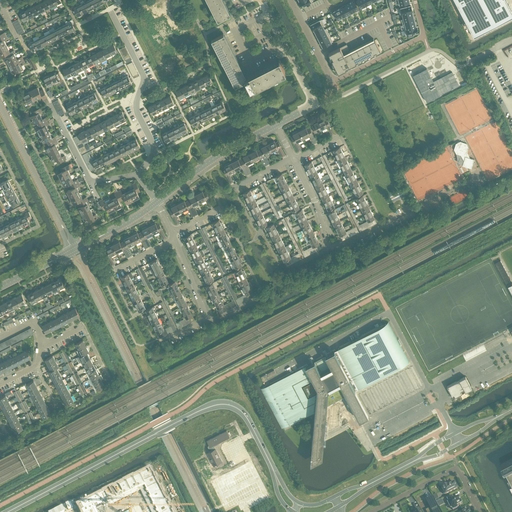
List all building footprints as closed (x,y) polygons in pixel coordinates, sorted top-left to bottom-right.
[(46,0),(41,2),(45,10),(51,7),(46,0)] [(89,0),(84,3),(88,10),(88,11),(90,11),(91,10),(92,9),(92,8),(93,8),(89,0)] [(208,0),(219,19),(230,14),(223,0),(208,0)] [(356,0),(360,8),(366,6),(362,0),(356,0)] [(511,16),(511,10),(506,0),(454,0),(474,37),(511,16)] [(354,1),(349,3),(353,12),(358,9),(354,1)] [(41,2),(36,5),(40,13),(45,10),(41,2)] [(77,6),(73,8),(77,16),(78,16),(79,17),(81,16),(81,15),(81,14),(83,13),(79,5),(78,3),(75,4),(77,6)] [(84,3),(79,5),(83,13),(88,10),(84,3)] [(134,14),(134,15),(148,43),(151,49),(158,62),(158,63),(159,62),(167,58),(166,58),(164,53),(170,51),(172,55),(172,56),(180,52),(180,51),(180,50),(177,44),(173,37),(169,28),(166,23),(162,16),(156,4),(156,3),(155,3),(149,7),(148,7),(141,11),(134,14)] [(349,3),(344,6),(348,14),(353,12),(349,3)] [(36,5),(31,8),(34,15),(40,13),(36,5)] [(344,6),(339,8),(344,18),(343,17),(348,14),(344,6)] [(410,6),(398,9),(400,14),(412,11),(410,6)] [(31,8),(25,11),(29,18),(34,15),(31,8)] [(334,11),(333,11),(338,21),(344,18),(339,8),(338,9),(334,11)] [(25,11),(20,13),(22,19),(23,21),(29,18),(25,11)] [(403,19),(401,19),(403,25),(414,22),(413,16),(403,19)] [(67,21),(65,22),(66,24),(70,32),(75,29),(73,25),(75,24),(72,18),(71,18),(72,19),(67,22),(67,21)] [(321,19),(311,25),(313,30),(324,24),(321,19)] [(414,22),(403,25),(404,30),(416,27),(416,26),(415,27),(414,22)] [(66,24),(61,27),(64,35),(70,32),(66,24)] [(324,24),(313,30),(314,30),(316,34),(326,29),(326,28),(324,30),(322,26),(324,25),(324,24)] [(61,27),(55,30),(59,38),(64,35),(61,27)] [(416,27),(404,30),(405,35),(408,35),(408,37),(413,36),(412,34),(418,32),(416,27)] [(326,29),(316,34),(318,38),(328,33),(326,29)] [(54,40),(59,38),(55,30),(50,33),(54,40)] [(50,33),(45,35),(48,43),(54,40),(50,33)] [(246,76),(224,33),(213,39),(236,85),(246,80),(250,88),(285,70),(279,59),(246,76)] [(328,33),(318,38),(320,42),(331,37),(328,33)] [(45,35),(39,38),(43,46),(48,43),(45,35)] [(331,37),(320,42),(323,47),(333,42),(331,37)] [(39,38),(34,41),(38,48),(39,48),(40,49),(44,47),(43,46),(39,38)] [(373,39),(349,51),(349,50),(346,44),(328,53),(338,73),(346,69),(345,67),(348,66),(349,67),(350,67),(352,66),(356,64),(355,62),(357,61),(358,63),(362,61),(361,59),(364,58),(364,60),(368,57),(368,56),(370,55),(370,56),(374,54),(374,53),(376,52),(377,53),(380,51),(375,40),(374,40),(373,39)] [(34,41),(28,44),(32,51),(38,48),(34,41)] [(113,44),(107,47),(111,55),(117,52),(113,44)] [(13,50),(9,52),(7,46),(0,49),(0,57),(5,55),(6,58),(14,54),(15,53),(13,50)] [(104,49),(102,50),(105,58),(106,57),(111,55),(107,47),(107,46),(103,48),(104,49)] [(102,50),(96,53),(100,60),(101,63),(107,60),(106,57),(105,58),(102,50)] [(97,62),(100,60),(96,53),(91,56),(94,63),(96,66),(98,65),(97,62)] [(22,57),(17,60),(14,54),(6,58),(4,59),(5,61),(4,61),(6,64),(7,64),(8,66),(15,63),(16,64),(23,61),(22,57)] [(89,66),(94,63),(91,56),(85,59),(89,66)] [(34,70),(37,68),(32,57),(29,59),(34,70)] [(86,68),(89,66),(85,59),(79,62),(83,69),(85,72),(87,70),(86,68)] [(15,63),(8,66),(12,74),(22,70),(20,66),(25,64),(23,61),(16,64),(15,63)] [(77,72),(78,72),(83,69),(79,62),(74,65),(77,72)] [(79,74),(78,72),(77,72),(74,65),(68,67),(72,75),(73,77),(79,74)] [(66,78),(72,75),(68,67),(62,71),(66,78)] [(426,68),(413,75),(421,91),(421,92),(421,91),(427,102),(459,85),(452,72),(438,79),(433,81),(431,76),(428,71),(426,68)] [(58,73),(56,74),(55,72),(52,74),(52,73),(49,74),(49,75),(53,83),(59,80),(60,83),(63,81),(58,73)] [(93,76),(94,76),(92,73),(87,76),(88,79),(89,82),(95,79),(93,76)] [(208,74),(202,77),(208,87),(213,84),(212,82),(208,74)] [(47,86),(53,83),(49,75),(43,78),(43,79),(44,82),(45,81),(47,86)] [(126,86),(132,83),(128,75),(122,78),(126,86)] [(208,87),(202,77),(197,80),(201,87),(204,86),(205,88),(208,87)] [(121,89),(126,86),(122,78),(117,81),(121,89)] [(195,90),(201,87),(197,80),(191,82),(195,90)] [(115,92),(121,89),(117,81),(111,84),(115,92)] [(195,90),(191,82),(186,85),(190,93),(191,95),(197,92),(195,90)] [(110,94),(115,92),(111,84),(106,86),(110,94)] [(185,96),(190,93),(186,85),(181,88),(185,96)] [(104,97),(110,94),(106,86),(100,89),(99,87),(97,88),(101,95),(102,94),(104,97)] [(42,89),(39,91),(37,87),(29,91),(33,99),(41,95),(46,105),(49,103),(42,89)] [(179,99),(185,96),(181,88),(175,91),(179,99)] [(35,103),(33,99),(29,91),(23,94),(25,100),(23,101),(25,104),(31,102),(32,105),(35,103)] [(98,99),(99,98),(96,92),(94,93),(94,92),(89,95),(93,103),(98,100),(98,99)] [(87,106),(93,103),(89,95),(83,98),(87,106)] [(169,106),(174,103),(170,95),(165,98),(169,106)] [(82,109),(87,106),(83,98),(78,101),(82,109)] [(163,109),(169,106),(165,98),(159,101),(163,109)] [(76,112),(82,109),(78,101),(72,104),(76,112)] [(158,112),(163,109),(159,101),(154,104),(158,112)] [(220,112),(226,109),(222,101),(216,104),(220,112)] [(71,114),(76,112),(72,104),(67,106),(71,114)] [(152,115),(158,112),(154,104),(148,107),(152,115)] [(215,115),(220,112),(216,104),(211,107),(215,115)] [(209,118),(215,115),(211,107),(205,110),(209,118)] [(204,120),(209,118),(205,110),(200,112),(204,120)] [(120,123),(126,120),(122,112),(116,115),(120,123)] [(198,123),(204,120),(200,112),(194,115),(198,123)] [(33,116),(30,117),(33,125),(36,123),(38,126),(47,121),(45,118),(42,120),(39,113),(33,116)] [(115,125),(120,123),(116,115),(111,117),(115,125)] [(193,126),(198,123),(194,115),(189,118),(193,126)] [(110,128),(115,125),(111,117),(106,120),(110,128)] [(315,125),(312,126),(315,133),(323,129),(326,127),(326,128),(328,131),(329,130),(331,135),(334,133),(334,135),(335,135),(337,133),(336,130),(334,127),(334,126),(331,127),(327,119),(324,120),(323,119),(322,118),(319,120),(319,121),(318,121),(314,123),(315,125)] [(104,131),(110,128),(106,120),(100,123),(104,131)] [(49,132),(45,126),(48,124),(47,121),(38,126),(39,129),(36,130),(40,137),(49,132)] [(99,134),(104,131),(100,123),(95,126),(99,134)] [(182,133),(188,130),(184,123),(178,125),(182,133)] [(177,136),(182,133),(178,125),(173,128),(177,136)] [(93,136),(99,134),(95,126),(89,128),(93,136)] [(306,128),(305,128),(305,127),(301,129),(302,130),(299,131),(303,139),(310,136),(314,144),(317,142),(309,128),(307,129),(306,128)] [(88,139),(93,136),(89,128),(84,131),(88,139)] [(172,139),(177,136),(173,128),(167,131),(172,139)] [(82,142),(88,139),(84,131),(78,134),(79,135),(80,137),(81,140),(82,142)] [(166,142),(172,139),(167,131),(162,134),(166,142)] [(297,142),(303,139),(299,131),(297,132),(296,131),(293,133),(293,134),(293,136),(291,137),(298,152),(301,150),(297,142)] [(47,144),(56,140),(55,137),(52,139),(49,132),(40,137),(43,143),(46,142),(47,144)] [(130,142),(134,150),(140,147),(136,139),(130,142)] [(49,155),(58,151),(55,144),(58,143),(56,140),(47,144),(49,147),(46,149),(49,155)] [(274,141),(273,140),(270,142),(270,143),(268,144),(272,152),(278,149),(282,157),(285,155),(278,141),(275,142),(274,141)] [(130,142),(127,143),(127,141),(124,143),(125,144),(129,153),(134,150),(130,142)] [(468,148),(466,143),(460,141),(456,144),(454,150),(456,154),(461,155),(463,161),(462,166),(471,169),(474,160),(470,158),(467,152),(468,148)] [(124,155),(129,153),(125,144),(119,147),(124,155)] [(265,155),(272,152),(268,144),(265,145),(265,144),(261,146),(261,147),(261,148),(262,149),(259,150),(266,165),(269,163),(265,155)] [(118,158),(124,155),(119,147),(114,150),(118,158)] [(336,156),(343,152),(340,147),(333,150),(336,156)] [(256,150),(255,149),(251,151),(252,152),(249,153),(253,161),(260,158),(264,166),(266,165),(259,150),(257,152),(256,150)] [(113,161),(118,158),(114,150),(109,153),(113,161)] [(58,151),(49,155),(52,162),(55,160),(57,163),(66,159),(64,156),(61,157),(58,151)] [(339,162),(346,158),(343,152),(336,156),(339,162)] [(107,164),(113,161),(109,153),(103,156),(107,164)] [(247,165),(253,161),(249,153),(247,155),(247,154),(243,156),(243,157),(244,158),(241,159),(248,174),(251,173),(247,165)] [(102,166),(107,164),(103,156),(98,158),(102,166)] [(98,158),(95,160),(94,158),(91,159),(92,161),(93,163),(94,166),(96,168),(96,169),(102,166),(98,158)] [(342,167),(349,164),(346,158),(339,162),(342,167)] [(238,159),(237,160),(237,159),(233,161),(234,161),(231,163),(235,171),(242,168),(246,175),(248,174),(241,159),(238,161),(238,159)] [(308,170),(314,167),(311,161),(305,165),(308,170)] [(229,174),(235,171),(231,163),(229,164),(228,163),(225,165),(225,166),(225,167),(223,169),(230,183),(233,182),(229,174)] [(67,169),(71,167),(69,164),(60,169),(62,172),(57,174),(61,180),(70,175),(67,169)] [(345,173),(351,169),(349,164),(342,167),(345,173)] [(310,176),(317,173),(314,167),(308,170),(310,176)] [(347,179),(354,175),(351,169),(345,173),(347,179)] [(278,183),(285,179),(282,173),(275,177),(278,183)] [(313,182),(320,178),(317,173),(310,176),(313,182)] [(77,179),(73,181),(70,175),(61,180),(64,186),(68,184),(70,187),(78,182),(77,179)] [(350,184),(357,181),(354,175),(347,179),(350,184)] [(316,187),(323,184),(320,178),(313,182),(316,187)] [(281,188),(288,185),(285,179),(278,183),(281,188)] [(1,183),(0,183),(0,186),(0,187),(2,186),(4,189),(11,185),(8,180),(1,183)] [(353,190),(360,186),(357,181),(350,184),(353,190)] [(76,187),(80,185),(78,182),(70,187),(71,189),(67,192),(70,198),(79,193),(76,187)] [(140,192),(135,183),(132,184),(134,188),(128,191),(133,201),(139,197),(137,193),(140,192)] [(319,193),(326,190),(323,184),(316,187),(319,193)] [(11,185),(4,189),(6,194),(6,195),(14,191),(11,185)] [(283,194),(290,191),(288,185),(281,188),(283,194)] [(356,196),(363,192),(360,186),(353,190),(356,196)] [(133,201),(128,191),(122,194),(120,190),(117,192),(122,201),(124,199),(127,204),(133,201)] [(246,199),(253,196),(250,190),(243,193),(246,199)] [(322,199),(329,195),(326,190),(319,193),(322,199)] [(6,194),(4,196),(5,198),(7,201),(9,200),(17,197),(14,191),(6,195),(6,194)] [(202,191),(202,192),(201,191),(198,193),(198,194),(196,195),(200,203),(206,200),(210,208),(213,206),(206,191),(203,193),(202,191)] [(286,200),(293,196),(290,191),(283,194),(286,200)] [(119,202),(122,201),(117,192),(114,193),(116,197),(110,200),(115,210),(121,207),(119,202)] [(86,197),(82,199),(79,193),(70,198),(73,204),(77,202),(79,205),(87,200),(86,197)] [(194,206),(200,203),(196,195),(193,196),(193,195),(189,197),(189,198),(190,200),(187,201),(195,215),(198,214),(194,206)] [(325,204),(332,201),(329,195),(322,199),(325,204)] [(359,204),(366,201),(363,195),(356,198),(359,204)] [(249,205),(255,201),(253,196),(246,199),(249,205)] [(289,205),(296,202),(293,196),(286,200),(289,205)] [(17,197),(9,200),(12,205),(12,206),(12,205),(14,208),(20,205),(18,203),(19,202),(19,201),(17,197)] [(87,204),(95,200),(93,197),(87,200),(79,205),(80,207),(78,209),(78,210),(78,211),(79,214),(80,214),(81,215),(90,210),(87,204)] [(102,200),(99,201),(103,208),(104,210),(106,208),(109,213),(115,210),(110,200),(109,198),(103,201),(102,200)] [(184,201),(183,200),(180,202),(180,203),(177,204),(182,212),(188,209),(192,217),(195,215),(187,201),(185,202),(184,201)] [(252,210),(258,207),(255,201),(249,205),(252,210)] [(328,210),(335,207),(332,201),(325,204),(328,210)] [(362,210),(369,206),(366,201),(359,204),(362,210)] [(292,211),(299,208),(296,202),(289,205),(292,211)] [(175,215),(182,212),(177,204),(175,205),(171,206),(171,207),(172,209),(169,210),(176,225),(179,223),(175,215)] [(365,215),(371,212),(369,206),(362,210),(365,215)] [(254,216),(261,213),(258,207),(252,210),(254,216)] [(298,218),(305,215),(302,209),(295,213),(298,218)] [(331,219),(337,215),(335,209),(329,212),(328,213),(331,219)] [(96,215),(93,216),(90,210),(81,215),(84,221),(86,220),(88,223),(97,218),(96,215)] [(26,215),(20,218),(24,225),(30,222),(28,220),(31,218),(28,212),(25,213),(26,215)] [(368,221),(371,219),(374,218),(371,212),(365,215),(368,221)] [(257,222),(264,218),(261,213),(254,216),(257,222)] [(301,224),(307,221),(305,215),(298,218),(301,224)] [(334,224),(340,221),(337,215),(331,219),(334,224)] [(20,218),(15,221),(19,228),(24,225),(20,218)] [(260,227),(267,224),(264,218),(257,222),(260,227)] [(219,220),(212,223),(215,229),(222,225),(223,225),(222,223),(221,222),(220,223),(219,220)] [(15,221),(9,223),(13,231),(14,232),(17,231),(17,229),(19,228),(15,221)] [(303,230),(310,226),(307,221),(301,224),(303,230)] [(336,230),(343,227),(340,221),(334,224),(336,230)] [(8,222),(3,225),(4,226),(8,234),(13,231),(9,223),(8,222)] [(155,223),(154,223),(151,225),(148,227),(153,235),(159,231),(163,239),(166,238),(158,223),(156,225),(155,223)] [(269,233),(276,229),(273,224),(266,227),(269,233)] [(222,225),(215,229),(218,235),(225,231),(223,228),(224,228),(224,227),(223,225),(222,225)] [(306,236),(313,232),(310,226),(303,230),(306,236)] [(146,238),(153,235),(148,227),(146,228),(146,227),(142,229),(142,230),(143,231),(140,233),(148,247),(151,246),(146,238)] [(346,232),(343,227),(336,230),(339,236),(340,236),(342,234),(345,233),(346,232)] [(272,239),(279,235),(276,229),(269,233),(272,239)] [(225,231),(218,235),(221,240),(229,236),(228,234),(227,234),(226,234),(225,231)] [(137,232),(136,233),(136,232),(132,234),(133,235),(130,236),(135,244),(141,241),(145,249),(148,247),(140,233),(138,234),(137,232)] [(309,241),(316,238),(313,232),(306,236),(309,241)] [(193,233),(184,237),(187,243),(193,240),(192,237),(194,236),(193,233)] [(275,244),(282,241),(279,235),(272,239),(275,244)] [(128,247),(135,244),(130,236),(128,237),(128,236),(124,238),(124,239),(125,241),(122,242),(130,256),(132,255),(128,247)] [(229,236),(221,240),(223,246),(230,242),(229,240),(230,239),(230,238),(229,236)] [(318,243),(319,244),(319,243),(316,238),(309,241),(312,247),(313,246),(316,245),(318,243)] [(193,240),(187,243),(189,249),(196,246),(193,240)] [(119,242),(118,242),(118,241),(114,243),(115,244),(112,245),(116,253),(123,250),(127,258),(130,256),(122,242),(120,243),(119,242)] [(278,250),(285,246),(282,241),(275,244),(278,250)] [(230,242),(223,246),(226,252),(233,248),(230,242)] [(110,256),(116,253),(112,245),(110,246),(109,245),(106,247),(106,248),(107,250),(104,251),(111,266),(114,264),(110,256)] [(196,246),(189,249),(192,255),(199,251),(196,246)] [(281,256),(288,252),(285,246),(278,250),(281,256)] [(226,252),(224,253),(226,259),(229,257),(236,254),(233,248),(226,252)] [(199,251),(192,255),(195,260),(202,257),(205,255),(202,250),(199,251)] [(284,261),(287,259),(290,258),(288,252),(281,256),(284,261)] [(236,254),(229,257),(232,263),(240,259),(239,256),(238,256),(237,256),(236,254)] [(202,257),(195,260),(198,266),(205,263),(202,257)] [(153,268),(160,265),(157,259),(150,262),(153,268)] [(240,259),(232,263),(235,269),(242,265),(240,262),(241,262),(241,261),(240,259)] [(506,284),(511,282),(500,260),(495,263),(506,284)] [(205,263),(198,266),(201,271),(210,267),(209,264),(206,265),(205,263)] [(152,268),(151,269),(153,275),(155,274),(156,274),(163,271),(160,265),(153,268),(152,268)] [(210,267),(201,271),(204,277),(211,274),(209,271),(212,269),(210,267)] [(237,278),(245,273),(244,271),(243,271),(242,271),(241,268),(234,272),(237,278)] [(158,280),(165,276),(163,271),(156,274),(158,280)] [(240,283),(247,280),(245,277),(246,277),(246,275),(245,273),(237,278),(240,283)] [(124,283),(131,280),(128,274),(121,277),(124,283)] [(211,274),(204,277),(207,283),(213,280),(211,274)] [(161,285),(168,282),(165,276),(158,280),(161,285)] [(61,279),(55,282),(59,290),(65,287),(61,279)] [(127,289),(134,285),(131,280),(124,283),(127,289)] [(243,289),(251,285),(250,282),(249,282),(248,282),(247,280),(240,283),(243,289)] [(169,287),(167,288),(169,291),(178,287),(175,281),(168,284),(169,287)] [(212,283),(206,286),(208,292),(215,288),(217,287),(216,285),(218,284),(216,281),(212,283)] [(55,282),(50,284),(54,292),(59,290),(55,282)] [(50,284),(44,287),(48,295),(54,292),(50,284)] [(130,294),(136,291),(134,285),(127,289),(130,294)] [(252,291),(252,292),(253,291),(251,288),(252,288),(252,287),(251,285),(243,289),(245,294),(246,294),(249,293),(252,291)] [(44,287),(39,290),(43,298),(48,295),(44,287)] [(178,287),(169,291),(172,297),(174,296),(181,292),(178,287)] [(215,288),(208,292),(211,298),(218,294),(215,288)] [(39,290),(33,293),(37,301),(43,298),(39,290)] [(138,290),(136,291),(130,294),(133,300),(139,297),(141,295),(138,290)] [(181,292),(174,296),(177,302),(184,298),(181,292)] [(33,293),(28,295),(32,303),(37,301),(33,293)] [(218,294),(211,298),(214,303),(221,300),(220,297),(222,296),(221,293),(218,294)] [(22,295),(16,297),(20,305),(26,303),(22,295)] [(16,297),(11,300),(15,308),(20,305),(16,297)] [(135,306),(142,302),(139,297),(133,300),(135,306)] [(184,298),(177,302),(179,307),(187,304),(184,298)] [(11,300),(5,303),(9,311),(11,313),(16,311),(15,308),(11,300)] [(221,300),(214,303),(217,309),(218,309),(217,309),(220,307),(223,306),(226,311),(228,310),(226,304),(224,305),(221,300)] [(138,311),(145,308),(142,302),(135,306),(138,311)] [(5,303),(0,306),(4,314),(9,311),(5,303)] [(187,304),(179,307),(182,313),(189,309),(187,304)] [(152,307),(145,310),(148,316),(155,313),(154,310),(156,309),(154,306),(152,307)] [(76,309),(70,311),(74,319),(80,316),(76,309)] [(189,309),(182,313),(184,316),(182,317),(183,319),(184,319),(186,318),(189,317),(192,322),(194,321),(192,315),(189,309)] [(70,311),(65,314),(69,322),(74,319),(70,311)] [(155,313),(148,316),(151,322),(158,318),(155,313)] [(65,314),(59,317),(63,325),(69,322),(65,314)] [(59,317),(54,320),(58,327),(63,325),(59,317)] [(158,318),(151,322),(154,327),(161,324),(158,318)] [(52,330),(58,327),(54,320),(48,323),(52,330)] [(382,325),(334,351),(325,355),(314,361),(305,366),(261,389),(282,429),(315,412),(310,464),(322,457),(326,406),(346,395),(359,420),(368,416),(355,391),(409,362),(388,322),(382,325)] [(48,323),(43,326),(46,333),(52,330),(48,323)] [(157,333),(160,331),(163,330),(163,329),(161,324),(154,327),(157,333)] [(83,340),(76,344),(79,349),(79,350),(86,346),(83,340)] [(79,349),(77,350),(77,351),(80,356),(81,355),(87,352),(87,353),(89,352),(86,346),(79,350),(79,349)] [(27,350),(22,353),(25,360),(31,358),(27,350)] [(81,355),(80,356),(83,361),(90,358),(87,353),(87,352),(81,355)] [(22,353),(16,356),(20,363),(25,360),(22,353)] [(16,356),(10,359),(14,366),(20,363),(16,356)] [(49,365),(56,361),(53,356),(46,360),(49,365)] [(90,358),(83,361),(85,367),(93,363),(90,358)] [(10,359),(5,362),(9,369),(14,366),(10,359)] [(57,368),(59,367),(56,361),(49,365),(51,370),(57,368)] [(5,362),(0,364),(0,365),(3,372),(9,369),(5,362)] [(93,363),(85,367),(88,372),(96,369),(96,368),(95,365),(94,365),(94,364),(93,364),(93,363)] [(52,377),(60,373),(57,368),(51,370),(49,371),(52,377)] [(96,369),(88,372),(91,378),(99,374),(96,369)] [(55,383),(63,379),(60,373),(52,377),(55,383)] [(99,374),(91,378),(94,383),(101,380),(99,374)] [(465,377),(447,386),(453,398),(462,393),(460,391),(464,389),(465,392),(472,389),(465,377)] [(58,388),(65,384),(63,379),(55,383),(58,388)] [(101,380),(94,383),(97,389),(104,385),(101,380)] [(29,390),(37,386),(34,381),(26,384),(29,390)] [(61,394),(68,390),(65,384),(58,388),(61,394)] [(32,396),(39,392),(37,386),(29,390),(32,396)] [(64,399),(71,395),(68,390),(61,394),(64,399)] [(5,395),(0,397),(0,402),(1,404),(8,401),(6,396),(12,394),(10,391),(4,394),(5,394),(5,395)] [(35,401),(42,397),(39,392),(32,396),(35,401)] [(66,405),(74,401),(71,395),(64,399),(66,405)] [(38,407),(45,403),(42,397),(35,401),(38,407)] [(4,410),(11,406),(8,401),(1,404),(4,410)] [(41,412),(48,408),(45,403),(38,407),(41,412)] [(7,416),(14,412),(11,406),(4,410),(7,416)] [(49,415),(51,414),(48,408),(41,412),(43,418),(49,415)] [(10,421),(17,417),(14,412),(7,416),(10,421)] [(12,427),(20,423),(17,417),(10,421),(12,427)] [(15,432),(23,429),(20,423),(12,427),(15,432)] [(511,458),(500,465),(503,472),(505,471),(511,484),(511,458)] [(79,506),(78,507),(81,511),(97,511),(120,501),(135,493),(139,492),(140,491),(141,493),(149,509),(150,511),(170,511),(169,510),(167,505),(166,503),(161,494),(159,490),(156,484),(154,480),(153,478),(150,471),(149,471),(145,473),(140,475),(139,476),(133,479),(133,478),(127,481),(125,482),(125,483),(112,489),(109,490),(104,493),(97,497),(91,500),(82,504),(82,505),(79,506),(78,506),(79,506)] [(447,485),(441,488),(443,491),(442,491),(444,495),(445,494),(445,495),(457,488),(454,483),(448,486),(447,485)] [(429,508),(425,511),(438,511),(431,498),(431,497),(428,499),(425,500),(428,506),(428,507),(429,508)] [(461,503),(458,497),(453,500),(451,497),(447,499),(448,502),(447,503),(450,509),(451,508),(453,510),(457,508),(456,506),(461,503)]
